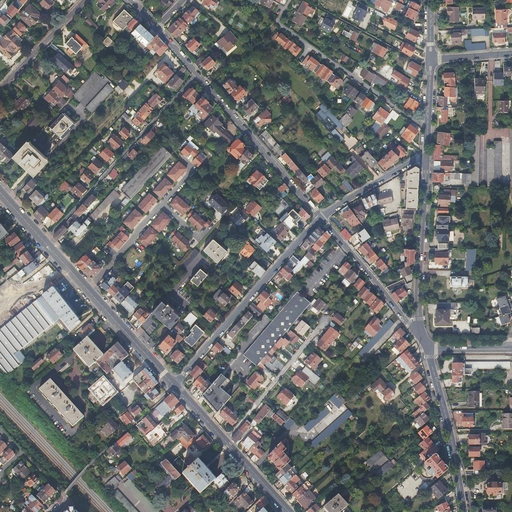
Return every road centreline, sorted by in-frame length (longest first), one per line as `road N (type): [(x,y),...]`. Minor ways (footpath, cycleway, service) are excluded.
road 1 (residential): [(196,75),(44,241)]
road 2 (residential): [(321,217),(173,385)]
road 3 (residential): [(427,131),(276,20),(289,0)]
road 4 (primary): [(173,385),(44,241)]
road 5 (residential): [(196,75),(321,217)]
road 6 (tertiary): [(421,329),(427,154)]
road 7 (tertiary): [(464,511),(427,348)]
road 8 (residential): [(325,321),(224,441)]
road 9 (residential): [(321,217),(408,324),(421,329)]
road 10 (residential): [(427,154),(321,217)]
road 11 (residential): [(0,89),(85,0)]
